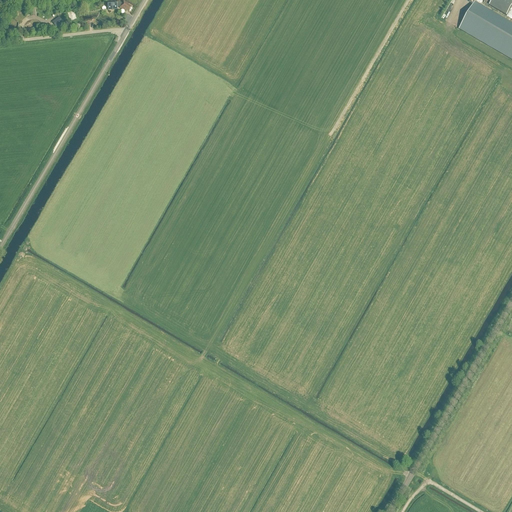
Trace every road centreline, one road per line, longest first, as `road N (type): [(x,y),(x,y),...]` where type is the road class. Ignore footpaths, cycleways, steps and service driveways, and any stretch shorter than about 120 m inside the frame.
road 1 (unclassified): [(0,247),(144,0)]
road 2 (tertiary): [(390,511),(511,302)]
